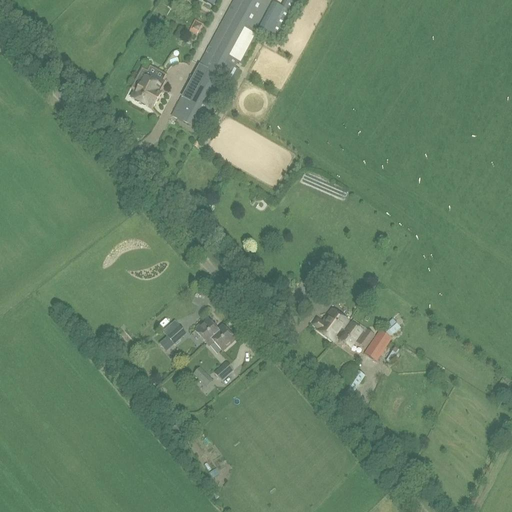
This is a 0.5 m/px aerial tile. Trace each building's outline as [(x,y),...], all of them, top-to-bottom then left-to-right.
[(203,127),(271,0),(234,0),(175,112),(203,127)] [(199,21),(193,30),(199,35),(206,26),(199,21)] [(151,112),(152,111),(157,113),(165,99),(162,97),(165,91),(149,83),(141,97),(139,96),(135,104),(151,112)] [(322,266),(313,268),(311,277),(318,284),(328,282),(330,273),(322,266)] [(347,320),(332,309),(322,323),(317,320),(313,325),(318,329),(316,331),(333,343),(337,338),(338,336),(343,330),(341,328),(347,320)] [(183,323),(187,329),(195,324),(191,318),(183,323)] [(206,344),(219,333),(207,320),(203,323),(201,323),(196,327),(196,330),(194,331),(206,344)] [(400,328),(393,320),(386,327),(393,334),(400,328)] [(346,331),(343,330),(338,336),(337,338),(339,339),(338,340),(350,349),(355,342),(364,349),(374,336),(366,330),(364,333),(351,324),(346,331)] [(174,345),(186,335),(179,327),(167,338),(174,345)] [(219,333),(206,344),(209,348),(214,344),(221,352),(234,340),(225,329),(219,333)] [(376,362),(392,339),(380,331),(365,355),(376,362)] [(394,353),(390,361),(397,365),(401,357),(394,353)] [(233,372),(226,363),(215,374),(222,382),(233,372)] [(211,379),(201,369),(194,376),(203,386),(211,379)] [(347,402),(365,376),(356,370),(338,397),(347,402)] [(509,436),(501,427),(490,435),(498,445),(509,436)]
